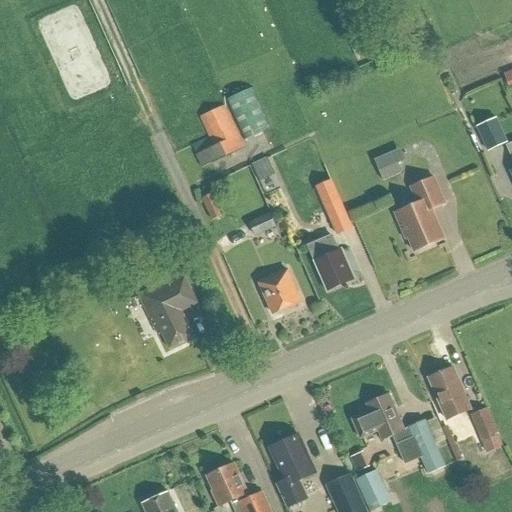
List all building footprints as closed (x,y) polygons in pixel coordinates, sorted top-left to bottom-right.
[(197,99),(201,110),(226,101),(221,89),(197,99)] [(268,131),(251,91),(227,101),(245,141),(268,131)] [(201,117),(215,147),(197,155),(203,168),(245,148),(224,106),(201,117)] [(496,119),(477,128),(488,151),(507,143),(496,119)] [(374,162),(384,183),(402,175),(398,165),(406,162),(401,150),(374,162)] [(260,184),(274,178),(267,161),(253,167),(260,184)] [(434,178),(411,188),(418,204),(395,214),(406,239),(408,238),(414,252),(444,239),(432,210),(445,204),(434,178)] [(352,229),(340,200),(332,181),(317,187),(338,235),(352,229)] [(202,201),(212,222),(223,216),(213,196),(202,201)] [(249,225),(256,239),(276,229),(270,216),(249,225)] [(309,247),(316,262),(315,262),(328,292),(355,280),(342,250),(339,252),(332,237),(309,247)] [(273,315),(301,302),(286,269),(258,281),(273,315)] [(170,349),(194,338),(182,311),(199,303),(184,272),(137,295),(157,335),(162,333),(170,349)] [(472,411),(453,368),(428,378),(448,422),(472,411)] [(446,467),(426,421),(405,430),(389,395),(367,404),(369,408),(361,411),(363,415),(352,420),(361,439),(379,431),(383,441),(393,436),(406,465),(421,458),(429,475),(446,467)] [(498,437),(487,410),(471,417),(482,444),(498,437)] [(298,435),(270,448),(285,480),(275,485),(287,510),(309,500),(300,481),(316,474),(298,435)] [(270,511),(262,493),(249,498),(234,465),(207,477),(214,491),(211,492),(219,510),(237,502),(237,504),(232,506),(234,511),(270,511)] [(375,511),(392,504),(377,472),(356,482),(369,511),(375,511)] [(367,511),(352,475),(326,486),(337,511),(367,511)] [(177,511),(168,492),(142,504),(145,511),(177,511)]
